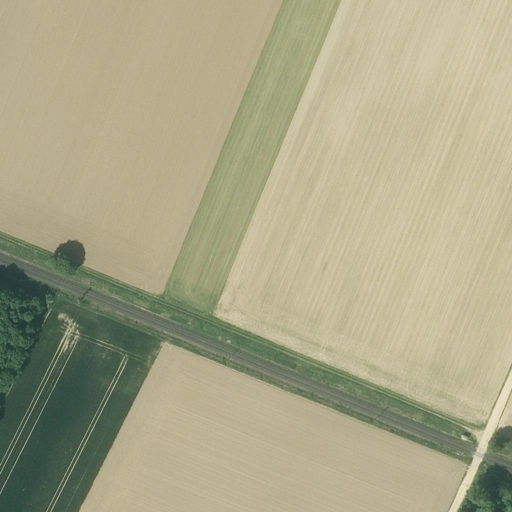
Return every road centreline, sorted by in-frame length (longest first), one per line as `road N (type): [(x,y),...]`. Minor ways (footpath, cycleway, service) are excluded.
road 1 (track): [(487,435),(0,235)]
road 2 (unclassified): [(449,511),(511,375)]
